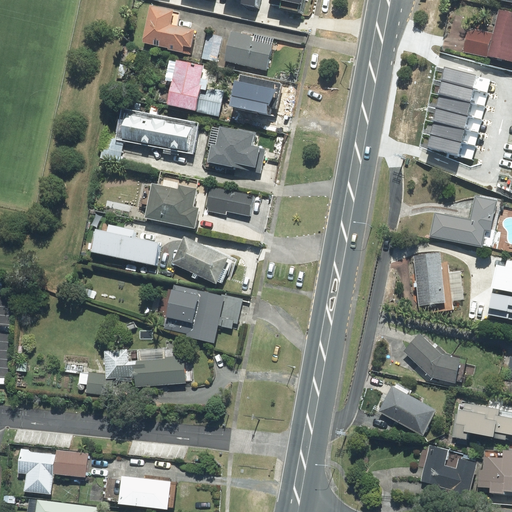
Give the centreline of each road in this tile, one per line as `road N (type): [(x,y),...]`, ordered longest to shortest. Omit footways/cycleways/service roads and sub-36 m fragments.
road 1 (primary): [(293,511),(384,0)]
road 2 (unknown): [(360,311),(511,347)]
